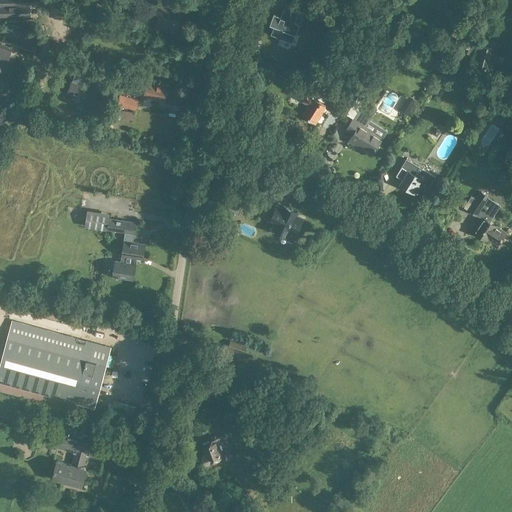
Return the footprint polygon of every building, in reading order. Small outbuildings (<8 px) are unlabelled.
[(30,0),(0,0),(1,5),(0,5),(0,11),(0,16),(30,15),(30,6),(31,6),(30,0)] [(159,8),(157,19),(163,20),(161,29),(156,28),(156,29),(177,32),(178,23),(180,12),(169,10),(170,4),(161,2),(160,8),(159,8)] [(275,24),(271,35),(276,37),(277,39),(279,39),(280,39),(287,42),(292,43),(295,34),(296,35),(300,24),(294,22),(298,13),(284,8),(281,17),(274,14),(271,22),(275,24)] [(22,28),(7,24),(3,36),(22,41),(25,32),(21,31),(22,28)] [(476,45),(472,43),(473,42),(467,39),(463,46),(469,50),(466,54),(470,56),(476,45)] [(0,74),(2,75),(11,48),(1,45),(0,47),(0,74)] [(476,68),(486,71),(492,49),(482,46),(476,68)] [(125,76),(133,79),(135,72),(127,70),(125,76)] [(91,81),(102,84),(106,75),(94,71),(91,81)] [(135,86),(143,89),(147,76),(135,72),(133,79),(133,80),(136,81),(135,86)] [(72,81),(68,92),(85,97),(89,87),(72,81)] [(147,82),(144,95),(164,99),(167,87),(147,82)] [(326,107),(312,98),(314,96),(309,92),(308,94),(301,90),(296,97),(308,105),(302,115),(316,124),(326,107)] [(139,100),(120,95),(117,105),(136,110),(139,100)] [(354,101),(340,95),(336,102),(349,110),(354,101)] [(363,103),(347,130),(353,134),(349,141),(358,147),(359,145),(373,154),(382,138),(362,126),(372,110),(363,103)] [(475,107),(467,119),(476,124),(484,112),(475,107)] [(416,194),(423,183),(429,187),(435,177),(406,159),(397,173),(404,178),(400,184),(416,194)] [(248,196),(238,191),(229,209),(239,214),(248,196)] [(487,241),(488,240),(498,245),(506,232),(490,222),(501,205),(489,198),(489,196),(481,191),(468,211),(476,216),(476,215),(482,219),(474,231),(472,230),(472,231),(487,241)] [(271,207),(267,214),(272,216),(269,222),(275,225),(273,230),(282,234),(285,229),(296,234),(303,219),(297,216),(298,213),(284,206),(283,209),(276,206),(275,209),(271,207)] [(109,215),(86,211),(84,227),(107,230),(109,215)] [(110,219),(109,230),(127,233),(133,234),(135,222),(110,219)] [(122,263),(116,262),(114,277),(132,280),(136,257),(142,258),(144,243),(143,244),(132,243),(133,234),(127,233),(122,263)] [(0,365),(0,381),(94,408),(110,348),(12,321),(0,365)] [(245,346),(231,341),(225,357),(239,362),(245,346)] [(219,370),(232,375),(235,367),(222,362),(219,370)] [(110,415),(133,421),(136,408),(113,402),(110,415)] [(62,431),(49,428),(44,444),(75,452),(72,465),(57,461),(52,478),(81,486),(86,469),(83,468),(87,452),(90,453),(95,435),(63,426),(62,431)] [(216,437),(211,439),(211,441),(203,444),(203,445),(202,447),(204,451),(205,452),(206,454),(203,456),(206,463),(209,462),(221,458),(220,454),(227,452),(224,441),(226,441),(224,436),(217,439),(216,437)]
